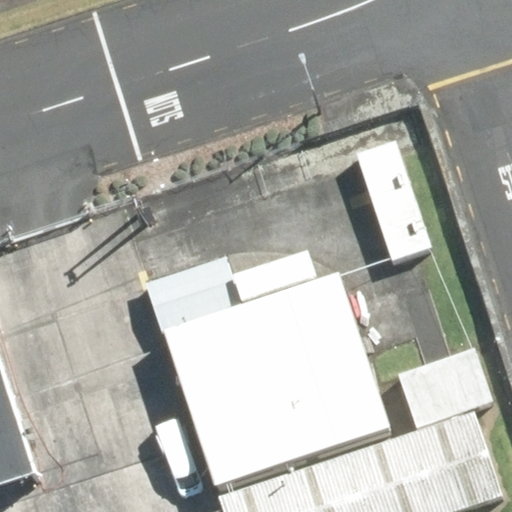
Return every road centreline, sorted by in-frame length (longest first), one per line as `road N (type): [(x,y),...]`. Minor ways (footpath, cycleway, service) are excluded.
road 1 (unknown): [(53,109),(183,511)]
road 2 (unclassified): [(378,0),(0,127)]
